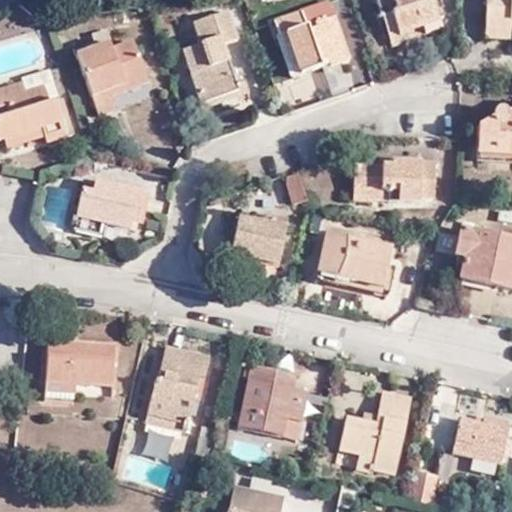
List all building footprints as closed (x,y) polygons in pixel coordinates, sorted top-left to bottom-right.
[(421,24),(425,33),(444,26),(433,0),(375,0),(374,1),(379,15),(389,11),(397,33),(421,24)] [(511,0),(485,0),(485,26),(511,26),(511,0)] [(307,34),(304,25),(298,7),(279,13),(282,22),(271,26),(276,39),(286,37),(300,74),(347,56),(332,15),(316,20),(320,29),(307,34)] [(390,46),(425,33),(421,24),(397,33),(389,11),(379,15),(390,46)] [(225,14),(191,23),(197,41),(183,47),(201,104),(232,93),(218,50),(234,42),(225,14)] [(304,25),(307,34),(320,29),(316,20),(304,25)] [(511,36),(511,26),(485,26),(485,38),(511,38),(511,36)] [(107,90),(148,74),(136,40),(112,48),(106,32),(70,46),(98,117),(116,110),(111,100),(107,90)] [(286,37),(276,39),(290,78),(300,74),(286,37)] [(0,136),(35,124),(39,135),(40,142),(61,133),(44,73),(0,87),(0,109),(2,113),(0,113),(0,136)] [(152,84),(148,74),(107,90),(111,100),(152,84)] [(241,82),(231,86),(235,97),(245,93),(241,82)] [(499,121),(476,137),(476,167),(491,167),(494,161),(511,161),(511,126),(504,126),(499,121)] [(0,136),(0,144),(2,148),(39,135),(35,124),(0,136)] [(351,167),(349,183),(381,186),(379,197),(379,203),(415,208),(415,204),(430,204),(434,169),(381,162),(379,171),(351,167)] [(302,199),(292,173),(281,176),(281,182),(288,201),(292,204),(302,199)] [(74,217),(102,223),(130,229),(139,190),(82,176),(74,217)] [(381,186),(349,183),(347,193),(379,197),(381,186)] [(63,231),(72,191),(52,186),(43,226),(63,231)] [(99,235),(102,223),(74,217),(71,229),(99,235)] [(270,228),(238,223),(231,255),(277,264),(287,226),(271,222),(270,228)] [(511,249),(455,238),(449,263),(462,266),(458,285),(511,293),(511,249)] [(392,251),(326,239),(319,276),(383,288),(392,251)] [(116,345),(45,339),(39,400),(70,401),(70,385),(111,389),(116,345)] [(140,417),(189,429),(198,380),(209,381),(212,363),(162,355),(155,386),(148,385),(140,417)] [(277,391),(280,377),(253,371),(242,430),(283,440),(288,424),(305,428),(312,399),(292,395),(277,391)] [(295,381),(280,377),(277,391),(292,395),(295,381)] [(373,430),(357,427),(342,424),(336,455),(355,459),(351,478),(364,480),(366,474),(390,479),(405,405),(379,399),(374,423),(373,430)] [(187,439),(189,429),(140,417),(138,427),(187,439)] [(464,445),(461,458),(495,466),(504,424),(477,419),(476,425),(452,421),(448,441),(464,445)] [(359,420),(357,427),(373,430),(374,423),(359,420)] [(288,424),(283,440),(300,444),(305,428),(288,424)] [(212,440),(195,436),(192,455),(209,459),(212,440)] [(446,455),(461,458),(464,445),(448,441),(446,455)] [(407,506),(429,510),(435,478),(414,475),(407,506)] [(277,511),(280,499),(229,488),(224,511),(277,511)]
